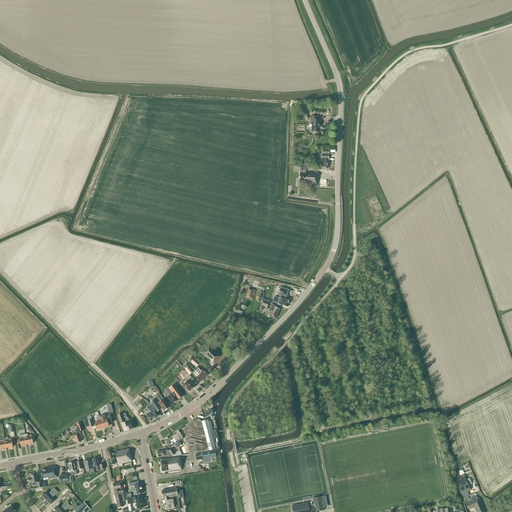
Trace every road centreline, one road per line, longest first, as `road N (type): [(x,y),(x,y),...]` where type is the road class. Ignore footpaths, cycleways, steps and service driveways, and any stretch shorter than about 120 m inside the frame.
road 1 (tertiary): [(140,433),(206,396),(304,295),(333,252),(339,87),(304,0)]
road 2 (track): [(147,431),(0,270)]
road 3 (tertiary): [(12,463),(140,433)]
